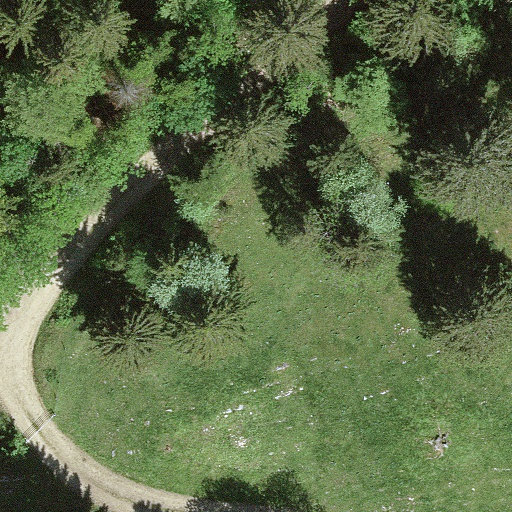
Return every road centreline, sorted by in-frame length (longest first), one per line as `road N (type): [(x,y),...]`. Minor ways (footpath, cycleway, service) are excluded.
road 1 (track): [(339,0),(0,342)]
road 2 (track): [(0,365),(41,436),(91,481),(178,511)]
